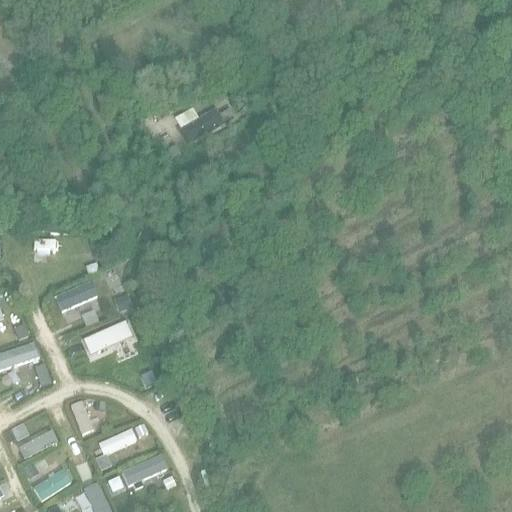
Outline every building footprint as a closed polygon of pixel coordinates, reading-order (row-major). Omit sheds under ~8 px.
[(216,111),(177,133),(186,148),(224,127),(223,126),(233,120),(228,111),(219,116),(216,111)] [(96,232),(87,234),(88,236),(92,250),(100,248),(97,237),(96,232)] [(77,243),(34,250),(35,260),(79,253),(77,243)] [(94,286),(58,301),(64,314),(99,299),(94,286)] [(128,298),(116,302),(120,314),(132,310),(128,298)] [(22,326),(13,330),(17,342),(27,338),(22,326)] [(111,330),(74,347),(79,359),(116,341),(111,330)] [(135,341),(129,343),(132,353),(147,349),(141,332),(133,334),(135,341)] [(37,346),(0,358),(0,374),(41,361),(37,346)] [(47,376),(39,379),(42,388),(51,385),(47,376)] [(95,403),(94,411),(104,413),(105,405),(95,403)] [(96,434),(84,405),(73,410),(85,439),(96,434)] [(144,427),(135,431),(138,439),(148,435),(144,427)] [(11,432),(4,436),(8,444),(15,440),(11,432)] [(56,433),(21,452),(28,465),(63,446),(56,433)] [(134,433),(101,447),(106,458),(139,444),(134,433)] [(163,460),(125,476),(131,490),(169,473),(163,460)] [(32,465),(22,471),(27,479),(37,474),(32,465)] [(66,474),(36,493),(44,505),(74,486),(66,474)] [(171,479),(162,484),(165,488),(167,492),(175,487),(176,487),(174,484),(174,483),(171,479)] [(111,511),(101,490),(89,495),(97,511),(111,511)]
